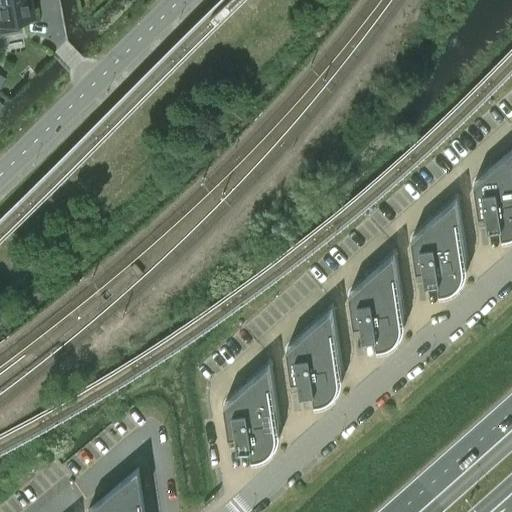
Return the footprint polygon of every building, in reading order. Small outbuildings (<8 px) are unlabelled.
[(31,16),(28,0),(0,0),(0,34),(20,31),(18,18),(31,16)] [(486,212),(488,227),(490,226),(490,225),(500,224),(502,239),(504,238),(504,235),(507,234),(510,234),(511,237),(511,236),(511,148),(474,182),(478,213),(486,212)] [(462,262),(466,261),(456,198),(411,237),(416,269),(423,268),(426,282),(427,282),(427,281),(437,279),(440,294),(442,294),(441,290),(444,290),(447,289),(448,292),(452,291),(455,289),(459,286),(461,283),(463,280),(465,276),(466,272),(466,268),(463,268),(462,265),(462,262)] [(394,253),(349,292),(353,324),(361,323),(363,337),(365,337),(365,336),(375,334),(377,349),(379,349),(378,345),(382,345),(385,344),(386,347),(390,346),(393,344),(396,341),(399,338),(401,335),(403,331),(403,327),(404,323),(400,323),(400,320),(399,317),(403,316),(394,253)] [(286,348),(291,379),(299,378),(301,392),(302,392),(302,391),(313,389),(315,404),(316,404),(316,400),(319,400),(322,399),(323,403),(327,401),(330,399),(333,396),(336,394),(338,390),(340,386),(341,383),(341,379),(337,379),(337,375),(337,372),(341,372),(331,308),(286,348)] [(275,427),(278,427),(269,363),(224,403),(229,434),(236,433),(238,447),(240,447),(240,446),(250,444),(252,459),(254,459),(254,456),(257,455),(260,454),(261,458),(265,456),(268,454),(272,452),(274,449),(276,445),(278,442),(279,438),(279,434),(275,434),(275,430),(275,427)] [(144,511),(138,467),(88,509),(88,511),(144,511)]
